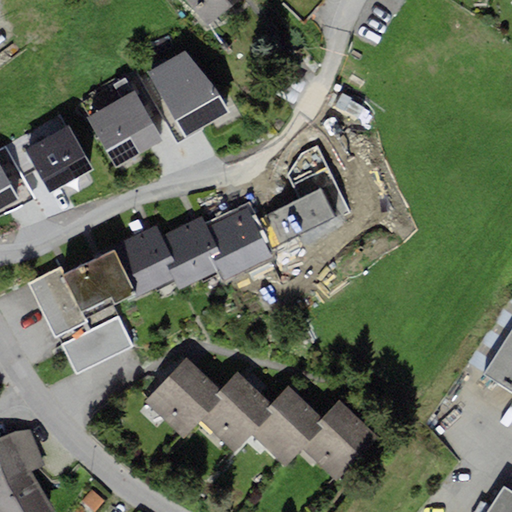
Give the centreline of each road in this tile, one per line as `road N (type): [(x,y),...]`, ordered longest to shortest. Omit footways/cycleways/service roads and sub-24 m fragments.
road 1 (residential): [(0,255),(35,250),(161,191),(263,170),(279,156),(353,0)]
road 2 (residential): [(168,511),(82,446),(35,389)]
